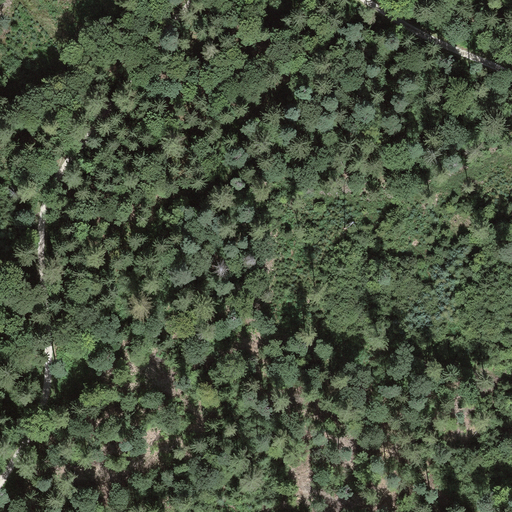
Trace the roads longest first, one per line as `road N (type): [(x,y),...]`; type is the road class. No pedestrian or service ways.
road 1 (track): [(195,0),(69,149),(38,208),(44,379),(0,482)]
road 2 (track): [(511,81),(367,0)]
